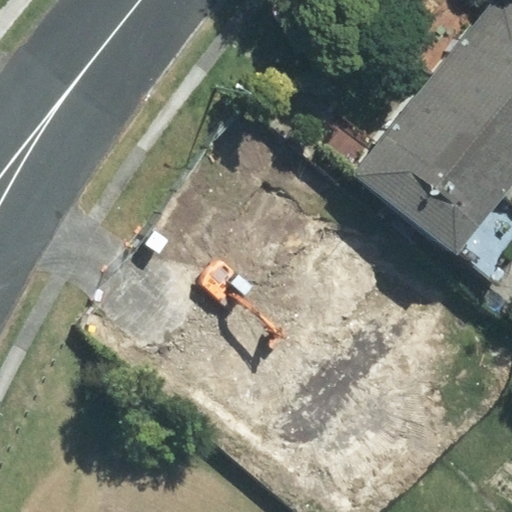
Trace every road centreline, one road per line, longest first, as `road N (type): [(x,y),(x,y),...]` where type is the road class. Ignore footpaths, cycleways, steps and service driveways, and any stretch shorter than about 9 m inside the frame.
road 1 (residential): [(155,0),(0,264)]
road 2 (residential): [(0,120),(126,0)]
